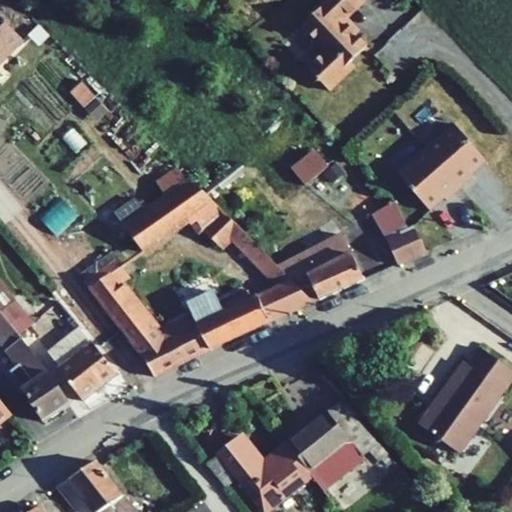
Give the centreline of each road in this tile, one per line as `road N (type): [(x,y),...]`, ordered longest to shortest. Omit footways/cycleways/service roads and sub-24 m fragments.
road 1 (residential): [(511,243),(136,411),(0,494)]
road 2 (unknown): [(241,511),(160,400)]
road 3 (residential): [(511,119),(452,56),(410,41)]
